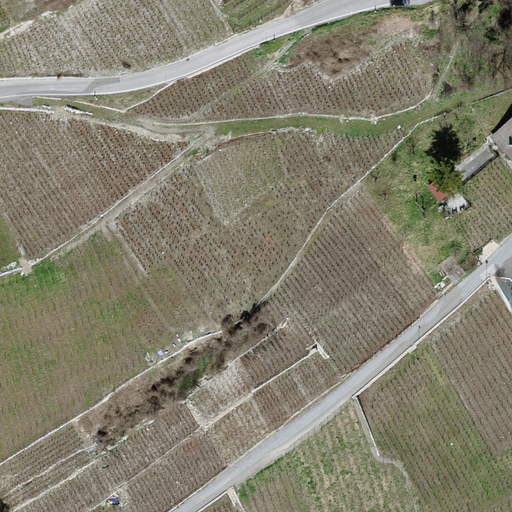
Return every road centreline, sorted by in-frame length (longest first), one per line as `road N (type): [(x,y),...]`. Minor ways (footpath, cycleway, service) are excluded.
road 1 (unclassified): [(182,511),(358,381),(511,245)]
road 2 (residential): [(371,0),(181,79),(111,96),(0,104)]
